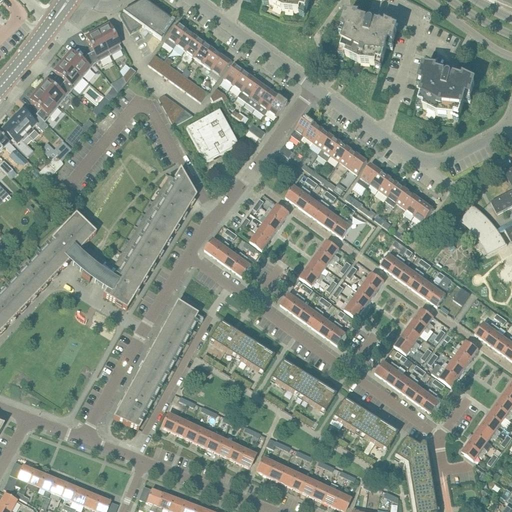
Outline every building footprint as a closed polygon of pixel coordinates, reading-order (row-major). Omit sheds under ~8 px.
[(306,12),(308,4),(309,0),(264,0),(262,6),(268,7),(269,5),(283,12),(299,14),(299,16),(304,19),(306,12)] [(122,13),(123,14),(119,16),(130,34),(142,27),(161,41),(174,23),(143,1),(122,13)] [(357,21),(358,18),(346,17),(342,30),(341,30),(339,35),(345,37),(341,52),(340,52),(338,58),(344,59),(345,57),(359,64),(375,66),(375,68),(380,70),(382,64),(386,49),(392,51),(393,45),(396,31),(386,26),(385,29),(378,27),(378,25),(378,24),(377,23),(376,22),(375,21),(374,20),(372,20),(371,19),(370,19),(368,19),(367,20),(366,21),(364,21),(364,23),(357,21)] [(100,32),(97,33),(110,57),(121,51),(108,26),(100,31),(100,32)] [(167,40),(164,44),(173,51),(176,46),(186,32),(177,26),(167,40)] [(186,32),(176,46),(184,53),(195,39),(186,32)] [(97,33),(86,39),(93,52),(86,56),(94,65),(110,57),(97,33)] [(195,39),(184,53),(193,59),(203,45),(195,39)] [(203,45),(193,59),(202,65),(212,51),(203,45)] [(212,51),(202,65),(211,72),(221,57),(212,51)] [(66,58),(62,63),(82,79),(94,65),(86,56),(81,62),(71,53),(67,59),(66,58)] [(154,57),(147,66),(156,73),(164,63),(154,57)] [(211,72),(207,77),(216,83),(230,64),(221,57),(211,72)] [(59,67),(55,73),(65,81),(61,86),(70,94),(73,90),(79,95),(88,84),(82,79),(62,63),(59,67)] [(172,70),(164,63),(156,73),(165,79),(172,70)] [(233,66),(223,81),(232,87),(242,73),(233,66)] [(130,69),(122,79),(126,85),(135,73),(130,69)] [(172,70),(165,79),(174,85),(181,76),(172,70)] [(423,90),(418,105),(416,111),(422,112),(422,110),(437,117),(453,119),(453,121),(458,124),(460,117),(459,117),(464,102),(470,104),(471,98),(470,98),(474,85),(463,79),(463,82),(456,80),(456,79),(455,77),(455,76),(454,75),(453,74),(452,73),(451,73),(449,72),(448,72),(447,72),(445,73),(444,73),(443,74),(442,75),(441,76),(435,74),(435,71),(423,70),(420,83),(419,83),(416,88),(423,90)] [(242,73),(232,87),(240,94),(251,79),(242,73)] [(190,82),(181,76),(174,85),(183,92),(190,82)] [(240,94),(237,99),(246,105),(249,100),(260,86),(251,79),(240,94)] [(41,87),(38,91),(58,108),(70,94),(61,86),(57,91),(47,82),(42,88),(41,87)] [(116,82),(110,85),(118,95),(121,91),(116,82)] [(198,88),(190,82),(183,92),(191,98),(198,88)] [(249,100),(246,105),(254,111),(268,92),(260,86),(249,100)] [(198,88),(191,98),(200,105),(207,95),(198,88)] [(211,97),(210,98),(213,103),(221,99),(225,97),(216,90),(211,97)] [(35,96),(30,102),(40,110),(36,115),(38,118),(44,124),(58,108),(38,91),(34,95),(35,96)] [(268,92),(254,111),(263,117),(267,113),(277,98),(268,92)] [(172,103),(164,97),(158,100),(165,113),(172,103)] [(110,104),(104,98),(99,104),(105,110),(110,104)] [(277,98),(267,113),(276,119),(286,105),(277,98)] [(165,113),(169,120),(178,107),(172,103),(165,113)] [(184,111),(178,107),(169,120),(172,127),(184,111)] [(21,110),(11,120),(24,133),(28,137),(34,131),(32,129),(35,125),(42,132),(47,127),(44,124),(38,118),(33,122),(21,110)] [(173,128),(192,118),(184,111),(172,127),(173,128)] [(186,130),(205,164),(238,146),(219,111),(186,130)] [(238,115),(235,119),(240,122),(243,125),(244,125),(248,120),(239,114),(238,115)] [(300,144),(301,142),(314,124),(305,118),(291,137),(300,144)] [(11,120),(1,130),(15,143),(13,145),(27,159),(34,153),(23,142),(28,137),(24,133),(11,120)] [(310,148),(313,145),(323,131),(314,124),(301,142),(310,148)] [(255,128),(251,134),(260,141),(265,135),(255,128)] [(313,145),(322,151),(331,137),(323,131),(313,145)] [(0,135),(0,151),(4,147),(11,155),(9,157),(18,165),(24,159),(15,150),(0,135)] [(70,136),(65,142),(72,148),(78,142),(70,136)] [(318,156),(326,163),(340,144),(331,137),(322,151),(318,156)] [(47,145),(41,151),(51,161),(49,164),(47,166),(54,174),(62,166),(62,165),(61,163),(62,163),(71,151),(62,142),(53,151),(47,145)] [(340,144),(326,163),(335,169),(339,164),(349,150),(340,144)] [(279,153),(288,160),(289,159),(293,154),(283,147),(279,153)] [(339,164),(348,170),(358,156),(349,150),(339,164)] [(367,163),(358,156),(348,170),(357,177),(367,163)] [(4,162),(0,165),(0,168),(8,176),(13,171),(4,162)] [(47,166),(39,175),(46,182),(54,174),(47,166)] [(360,179),(357,184),(366,191),(370,186),(380,172),(370,166),(360,179)] [(490,255),(487,256),(488,256),(507,246),(506,246),(504,242),(502,239),(499,235),(505,232),(511,244),(511,243),(511,169),(505,173),(511,185),(511,191),(490,203),(497,216),(511,207),(511,222),(496,231),(490,223),(484,217),(477,210),(475,209),(472,207),(474,205),(473,204),(459,224),(460,224),(461,222),(468,227),(475,233),(480,240),(486,247),(490,255)] [(0,337),(5,332),(3,331),(20,314),(21,315),(26,310),(24,309),(40,292),(42,294),(47,289),(45,287),(61,271),(63,272),(67,267),(66,266),(71,260),(76,265),(75,267),(78,270),(80,268),(85,273),(81,277),(89,283),(92,278),(98,282),(97,284),(101,287),(103,285),(108,288),(103,297),(126,311),(142,285),(144,286),(148,280),(146,279),(158,259),(160,260),(163,255),(162,254),(174,233),(176,235),(179,229),(177,228),(190,208),(191,209),(195,203),(193,202),(196,198),(180,171),(174,180),(169,177),(164,185),(163,185),(160,191),(161,191),(156,198),(152,203),(153,204),(148,211),(145,216),(140,224),(137,229),(132,237),(129,242),(125,250),(124,249),(121,255),(117,262),(116,262),(113,268),(108,264),(105,262),(100,258),(95,254),(88,248),(85,245),(95,235),(76,216),(51,241),(54,244),(0,299),(0,337)] [(380,172),(370,186),(379,192),(388,179),(380,172)] [(315,179),(324,185),(326,182),(317,175),(315,179)] [(388,179),(379,192),(387,199),(397,185),(388,179)] [(339,185),(334,191),(341,196),(346,189),(339,185)] [(387,199),(385,202),(394,209),(396,205),(406,191),(397,185),(387,199)] [(0,202),(1,203),(8,197),(0,187),(0,202)] [(285,200),(295,207),(307,191),(303,188),(300,192),(294,188),(285,200)] [(310,194),(307,191),(295,207),(305,213),(313,201),(308,197),(310,194)] [(406,191),(396,205),(405,211),(415,198),(406,191)] [(348,196),(345,201),(354,208),(358,203),(348,196)] [(415,198),(405,211),(414,218),(424,204),(415,198)] [(319,205),(313,201),(305,213),(314,220),(325,204),(322,202),(319,205)] [(354,208),(363,214),(366,210),(361,207),(362,206),(358,203),(354,208)] [(314,220),(323,227),(332,215),(327,211),(329,207),(325,204),(314,220)] [(424,204),(414,218),(423,224),(433,211),(424,204)] [(269,209),(266,213),(282,224),(289,215),(277,206),(273,212),(269,209)] [(366,210),(363,214),(372,220),(374,217),(376,215),(371,211),(370,213),(366,210)] [(267,219),(263,225),(276,234),(282,224),(266,213),(264,217),(267,219)] [(338,219),(332,215),(323,227),(333,234),(344,218),(341,215),(338,219)] [(381,227),(384,222),(378,217),(374,222),(381,227)] [(348,221),(344,218),(333,234),(342,241),(351,229),(346,225),(348,221)] [(381,227),(387,231),(391,226),(384,222),(381,227)] [(253,232),(257,234),(269,243),(276,234),(263,225),(259,231),(256,228),(253,232)] [(257,234),(250,244),(262,253),(269,243),(257,234)] [(213,240),(204,252),(214,259),(223,247),(213,240)] [(320,252),(336,263),(336,264),(339,260),(335,257),(339,251),(327,242),(320,252)] [(392,246),(400,252),(403,248),(395,242),(392,246)] [(223,247),(214,259),(223,266),(232,254),(227,250),(229,246),(225,243),(223,247)] [(14,247),(0,259),(0,266),(5,272),(7,271),(23,256),(14,247)] [(333,267),(336,263),(320,252),(313,261),(325,270),(329,264),(333,267)] [(232,254),(223,266),(233,273),(241,260),(244,257),(240,254),(238,258),(232,254)] [(389,256),(380,268),(390,275),(401,259),(397,256),(395,260),(389,256)] [(241,260),(233,273),(242,280),(251,267),(245,263),(248,259),(244,257),(241,260)] [(401,259),(390,275),(399,282),(408,270),(402,266),(405,262),(401,259)] [(321,275),(325,270),(313,261),(306,270),(322,282),(325,278),(321,275)] [(299,280),(312,289),(316,283),(319,286),(322,282),(306,270),(299,280)] [(408,270),(399,282),(409,289),(417,276),(420,273),(416,270),(413,274),(408,270)] [(417,276),(409,289),(418,295),(427,283),(421,279),(424,275),(420,273),(417,276)] [(377,293),(384,283),(372,274),(367,280),(364,277),(361,281),(377,293)] [(439,286),(427,302),(437,309),(446,297),(442,295),(451,282),(449,281),(445,278),(443,281),(442,282),(439,286)] [(362,288),(358,293),(370,302),(377,293),(361,281),(358,285),(362,288)] [(427,283),(418,295),(427,302),(439,286),(435,284),(432,287),(427,283)] [(470,296),(461,290),(453,301),(462,307),(470,296)] [(363,311),(370,302),(358,293),(354,299),(350,296),(347,300),(363,311)] [(280,307),(290,314),(298,302),(301,298),(297,295),(295,299),(289,295),(280,307)] [(298,302),(290,314),(299,321),(308,308),(302,304),(305,301),(301,298),(298,302)] [(363,311),(347,300),(345,304),(348,306),(344,312),(356,321),(363,311)] [(125,397),(113,420),(138,431),(141,425),(138,424),(142,416),(145,412),(146,409),(147,407),(151,401),(156,391),(158,388),(161,383),(196,319),(197,317),(177,304),(172,313),(171,312),(167,318),(169,319),(158,339),(156,338),(153,344),(154,345),(143,365),(141,364),(138,370),(140,371),(129,391),(127,391),(124,396),(125,397)] [(442,307),(440,310),(447,316),(449,313),(442,307)] [(299,321),(309,327),(320,312),(316,309),(314,312),(308,308),(299,321)] [(414,320),(427,329),(430,331),(433,328),(429,325),(434,319),(421,310),(414,320)] [(318,334),(327,322),(321,318),(324,314),(320,312),(309,327),(318,334)] [(427,329),(414,320),(408,329),(420,338),(424,332),(428,335),(430,331),(427,329)] [(327,341),(339,325),(335,322),(332,326),(327,322),(318,334),(327,341)] [(483,324),(475,336),(484,343),(496,327),(492,325),(489,328),(483,324)] [(220,325),(209,343),(210,342),(214,344),(213,345),(231,356),(232,355),(236,358),(235,359),(236,359),(247,341),(236,335),(231,332),(220,325)] [(343,328),(339,325),(327,341),(337,348),(346,336),(340,332),(343,328)] [(496,327),(484,343),(494,350),(502,338),(497,334),(499,330),(496,327)] [(420,338),(408,329),(401,339),(417,350),(420,346),(416,344),(420,338)] [(502,338),(494,350),(503,357),(511,344),(511,339),(511,338),(508,342),(502,338)] [(401,339),(394,348),(406,357),(410,351),(414,354),(417,350),(401,339)] [(247,341),(236,359),(237,358),(241,361),(240,362),(258,373),(259,372),(263,375),(262,376),(262,377),(274,358),(262,351),(258,348),(247,341)] [(458,346),(456,350),(459,352),(471,361),(478,351),(466,343),(462,348),(458,346)] [(511,344),(503,357),(511,363),(511,344)] [(457,356),(452,362),(465,370),(471,361),(459,352),(456,350),(453,353),(457,356)] [(445,365),(442,368),(458,380),(465,370),(452,362),(448,367),(445,365)] [(282,363),(270,381),(271,382),(272,380),(276,383),(275,384),(293,395),(294,394),(298,396),(297,397),(298,398),(309,380),(298,373),(293,370),(282,363)] [(375,375),(384,382),(396,366),(392,363),(389,367),(383,363),(375,375)] [(400,369),(396,366),(384,382),(394,389),(402,377),(397,373),(400,369)] [(438,366),(436,369),(439,372),(443,375),(439,381),(451,389),(458,380),(442,368),(438,366)] [(394,389),(403,396),(415,380),(416,378),(412,376),(408,381),(402,377),(394,389)] [(309,380),(298,398),(299,397),(303,399),(302,400),(320,412),(321,411),(324,413),(323,415),(324,415),(336,397),(324,390),(320,387),(309,380)] [(418,382),(415,380),(403,396),(412,402),(421,390),(416,386),(418,382)] [(511,390),(509,388),(502,398),(511,405),(511,390)] [(412,402),(422,409),(433,393),(430,391),(427,394),(421,390),(412,402)] [(437,396),(433,393),(422,409),(432,416),(440,404),(434,400),(437,396)] [(511,405),(502,398),(495,407),(511,419),(511,417),(511,405)] [(332,420),(330,424),(339,430),(342,426),(355,433),(356,432),(360,435),(359,436),(371,418),(360,412),(355,409),(343,402),(332,420)] [(168,411),(175,414),(178,406),(172,403),(168,411)] [(508,422),(511,419),(495,407),(488,417),(501,425),(505,420),(508,422)] [(173,435),(179,421),(168,416),(161,429),(173,435)] [(179,421),(173,435),(184,440),(190,426),(184,424),(186,419),(181,416),(179,421)] [(501,425),(488,417),(482,426),(498,437),(500,434),(497,431),(501,425)] [(371,418),(359,436),(360,436),(360,435),(364,438),(364,439),(382,450),(383,449),(386,452),(385,453),(386,454),(397,435),(386,428),(381,425),(371,418)] [(190,426),(184,440),(194,445),(203,427),(197,424),(195,429),(190,426)] [(495,441),(498,437),(482,426),(475,435),(487,444),(491,439),(495,441)] [(203,427),(194,445),(205,450),(212,436),(206,434),(208,429),(203,427)] [(487,444),(475,435),(468,445),(484,456),(487,452),(483,450),(487,444)] [(216,455),(222,441),(212,436),(205,450),(216,455)] [(269,440),(265,448),(272,451),(274,447),(275,443),(269,440)] [(405,441),(394,459),(395,459),(407,466),(413,505),(414,511),(431,511),(431,509),(435,508),(433,500),(430,500),(429,493),(432,493),(431,485),(431,484),(428,485),(426,478),(430,477),(429,469),(425,469),(424,462),(427,462),(425,447),(425,446),(424,445),(423,445),(422,445),(421,445),(420,446),(419,448),(415,446),(405,440),(405,441)] [(233,446),(222,441),(216,455),(227,460),(233,446)] [(227,460),(238,465),(244,451),(246,447),(241,444),(239,449),(233,446),(227,460)] [(481,460),(484,456),(468,445),(461,454),(473,463),(478,457),(481,460)] [(255,457),(244,451),(238,465),(249,470),(255,457)] [(274,465),(263,460),(256,473),(268,479),(274,465)] [(285,470),(274,465),(268,479),(278,484),(285,470)] [(6,486),(3,491),(10,495),(13,489),(14,488),(19,490),(18,494),(23,497),(25,492),(26,489),(28,485),(33,472),(22,467),(22,468),(21,469),(14,466),(6,486)] [(289,489),(296,475),(285,470),(278,484),(289,489)] [(298,471),(296,475),(289,489),(300,494),(307,480),(301,478),(303,473),(298,471)] [(33,472),(28,485),(39,489),(44,476),(33,472)] [(44,476),(39,489),(45,492),(43,497),(48,499),(50,494),(55,481),(44,476)] [(317,485),(307,480),(300,494),(311,499),(317,485)] [(55,481),(50,494),(61,498),(66,485),(55,481)] [(311,499),(322,504),(328,490),(323,488),(325,483),(320,481),(317,485),(311,499)] [(66,485),(61,498),(72,503),(77,490),(66,485)] [(77,490),(72,503),(83,507),(88,494),(77,490)] [(142,493),(139,501),(153,507),(151,511),(155,511),(162,495),(151,491),(150,493),(143,490),(142,493)] [(339,495),(328,490),(322,504),(333,509),(339,495)] [(511,511),(511,494),(506,491),(500,499),(506,504),(505,505),(508,508),(507,509),(511,511)] [(88,494),(83,507),(94,511),(99,499),(88,494)] [(5,495),(0,503),(0,506),(9,511),(11,511),(17,502),(5,495)] [(162,495),(155,511),(161,511),(162,510),(166,511),(168,511),(173,500),(162,495)] [(333,509),(339,511),(345,511),(350,501),(339,495),(333,509)] [(391,497),(389,501),(391,502),(398,505),(397,499),(395,498),(391,497)] [(99,499),(94,511),(115,511),(117,508),(110,505),(110,504),(99,499)] [(173,500),(168,511),(181,511),(185,504),(173,500)]
